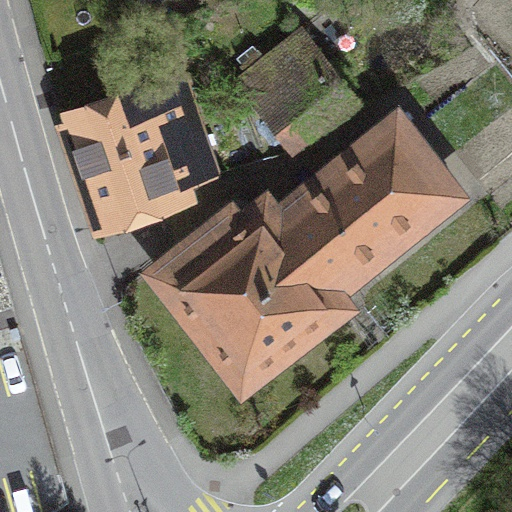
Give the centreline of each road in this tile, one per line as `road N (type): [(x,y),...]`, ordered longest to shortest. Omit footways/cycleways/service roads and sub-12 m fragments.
road 1 (tertiary): [(0,82),(63,301),(141,511)]
road 2 (primary): [(356,511),(511,342)]
